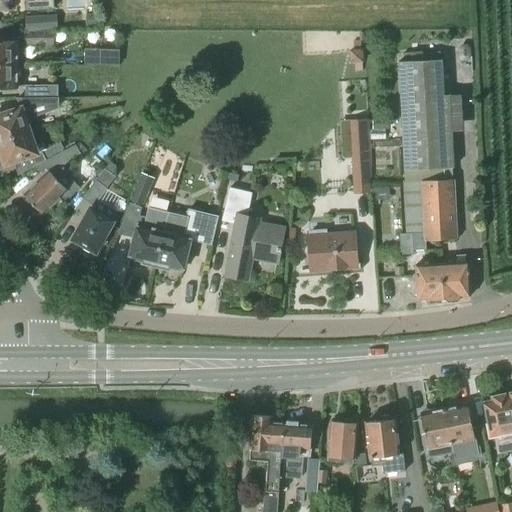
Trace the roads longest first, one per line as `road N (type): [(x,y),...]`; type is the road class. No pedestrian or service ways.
road 1 (unclassified): [(26,311),(339,332),(426,324),(511,304)]
road 2 (secondary): [(27,366),(329,362),(511,343)]
